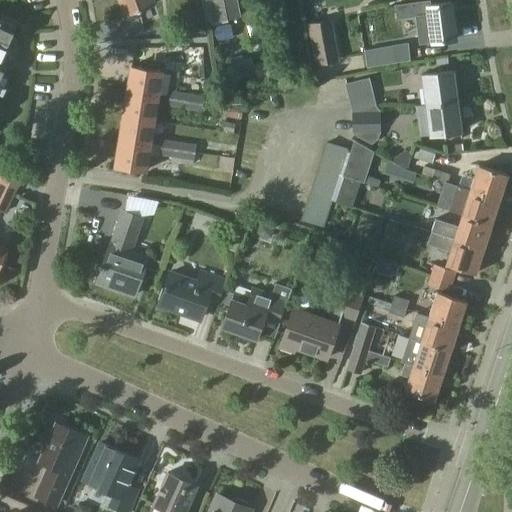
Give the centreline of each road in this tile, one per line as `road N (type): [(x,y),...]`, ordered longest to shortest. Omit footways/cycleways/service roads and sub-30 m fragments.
road 1 (residential): [(479,453),(33,301)]
road 2 (residential): [(17,346),(380,511)]
road 3 (residential): [(33,301),(63,128),(68,44),(59,0)]
